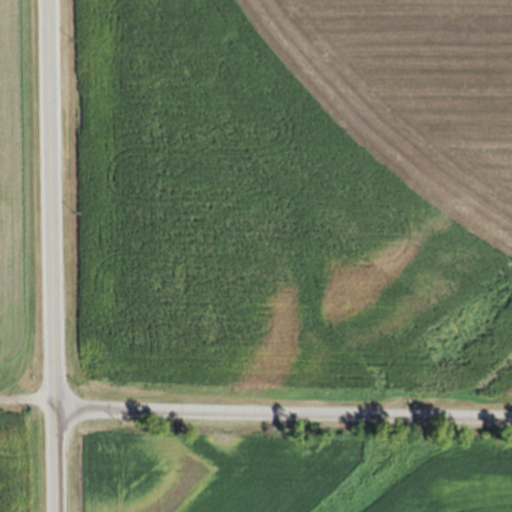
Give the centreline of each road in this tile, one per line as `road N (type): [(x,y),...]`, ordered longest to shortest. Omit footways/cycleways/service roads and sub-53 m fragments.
road 1 (secondary): [(57,511),(49,0)]
road 2 (residential): [(511,415),(55,407)]
